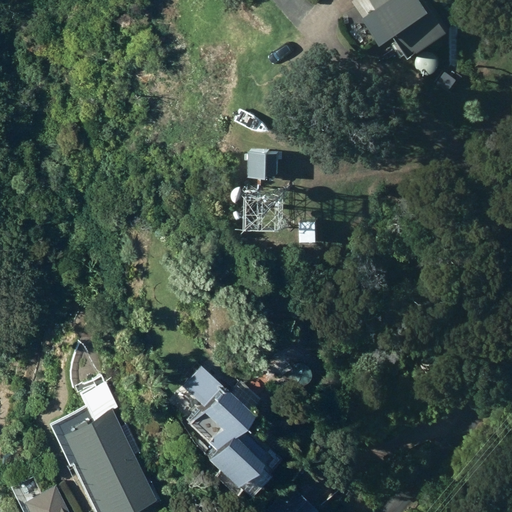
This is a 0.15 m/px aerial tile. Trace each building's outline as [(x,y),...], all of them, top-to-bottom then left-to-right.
[(373,0),(381,11),(370,19),(390,49),(402,41),(415,60),(453,34),(430,0),(373,0)] [(430,82),(399,61),(389,76),(420,97),(430,82)] [(437,125),(428,139),(446,152),(439,161),(461,176),(477,154),(437,125)] [(252,148),(251,178),(273,179),(273,176),(281,176),(282,151),(270,151),(271,149),(252,148)] [(288,188),(236,187),(235,230),(287,230),(288,188)] [(303,221),(303,243),(320,243),(320,221),(303,221)] [(254,417),(202,367),(184,387),(207,409),(204,412),(190,426),(218,453),(211,460),(252,498),(271,477),(260,468),(263,465),(257,459),(265,451),(242,429),(254,417)] [(63,436),(100,511),(136,511),(156,502),(113,412),(63,436)] [(25,503),(29,511),(69,511),(57,487),(25,503)] [(317,511),(318,511),(293,489),(272,511),(317,511)]
